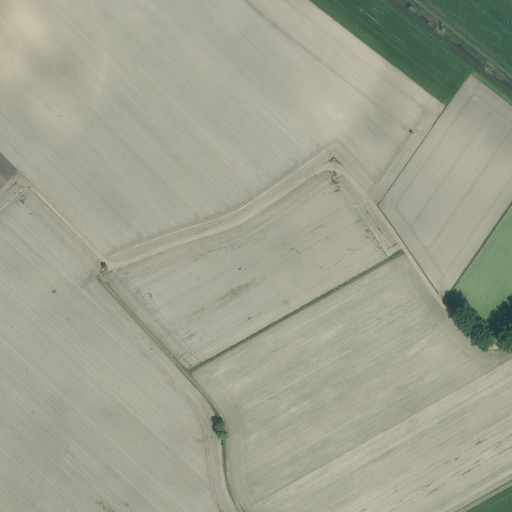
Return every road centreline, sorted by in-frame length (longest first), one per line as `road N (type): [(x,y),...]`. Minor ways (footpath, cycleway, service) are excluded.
road 1 (track): [(511,340),(498,348),(476,339),(334,164),(231,224),(112,265)]
road 2 (track): [(243,511),(217,406),(115,299),(104,283),(112,265)]
road 3 (track): [(20,178),(93,113),(104,54)]
road 4 (track): [(0,193),(20,178),(28,182),(112,265)]
road 5 (track): [(415,0),(511,77)]
